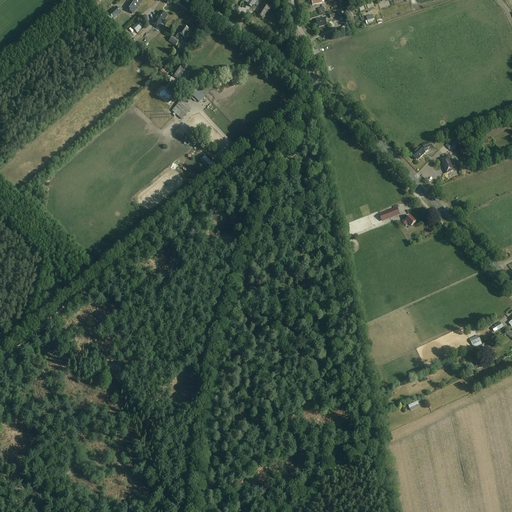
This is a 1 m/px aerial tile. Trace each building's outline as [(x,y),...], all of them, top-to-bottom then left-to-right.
[(140,0),(131,0),(126,10),(133,14),(135,10),(140,3),(142,1),(140,0)] [(269,9),(262,4),(258,11),(259,11),(257,15),(263,18),(267,11),(268,12),(269,9)] [(120,12),(116,7),(108,13),(113,19),(120,12)] [(167,16),(160,12),(152,24),(159,28),(162,24),(165,26),(167,22),(164,20),(167,16)] [(326,25),(324,18),(316,20),(317,26),(318,25),(319,27),(326,25)] [(139,25),(133,30),(137,34),(143,29),(139,25)] [(188,29),(183,26),(178,33),(184,37),(188,31),(187,31),(188,29)] [(179,41),(172,36),(169,42),(176,46),(179,41)] [(150,51),(146,48),(140,54),(144,57),(150,51)] [(193,75),(177,65),(171,74),(179,80),(178,81),(186,86),(190,80),(193,75)] [(202,94),(197,88),(190,94),(196,100),(202,94)] [(161,89),(155,96),(170,108),(172,105),(170,103),(173,98),(161,89)] [(190,109),(181,100),(172,111),(181,119),(190,109)] [(457,144),(454,139),(446,145),(449,150),(457,144)] [(432,147),(430,142),(422,145),(423,147),(421,149),(419,147),(412,155),(416,159),(419,156),(420,157),(425,153),(425,152),(426,152),(427,152),(427,151),(428,151),(428,150),(429,149),(428,149),(428,148),(432,147)] [(453,171),(448,157),(441,159),(447,173),(453,171)] [(399,213),(397,207),(380,215),(382,220),(399,213)] [(415,221),(410,216),(406,220),(405,218),(402,221),(406,225),(409,223),(412,225),(415,221)] [(503,327),(500,323),(495,326),(491,328),(494,332),(497,330),(503,327)] [(481,342),(478,336),(470,340),(473,346),(481,342)]
